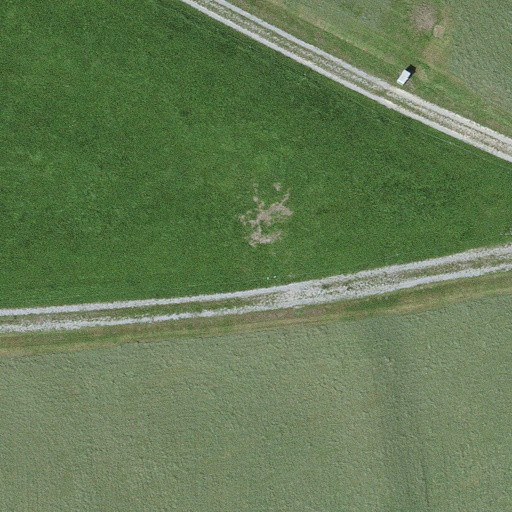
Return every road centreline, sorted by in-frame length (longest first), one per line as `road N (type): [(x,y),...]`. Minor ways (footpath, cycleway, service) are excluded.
road 1 (track): [(0,335),(144,323),(511,260)]
road 2 (track): [(190,0),(511,153)]
